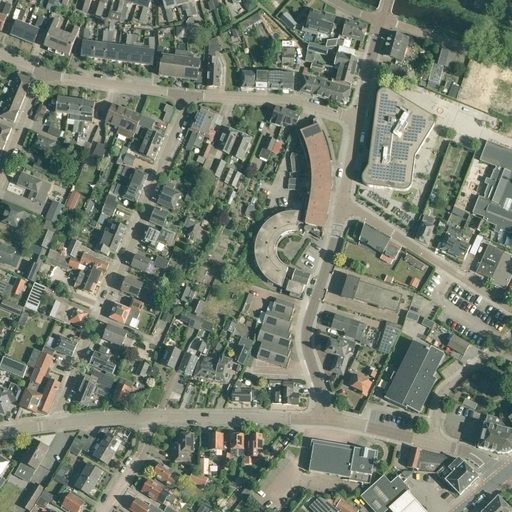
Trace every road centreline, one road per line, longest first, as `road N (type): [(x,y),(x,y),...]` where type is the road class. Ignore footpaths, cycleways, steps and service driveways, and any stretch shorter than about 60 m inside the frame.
road 1 (residential): [(61,423),(68,388),(187,95)]
road 2 (residential): [(328,420),(305,332),(341,201)]
road 3 (residential): [(341,201),(511,311)]
road 4 (tertiary): [(144,416),(328,420)]
road 5 (residential): [(355,118),(281,98),(187,95)]
road 6 (residential): [(187,95),(44,73)]
road 7 (residential): [(430,442),(447,384),(511,335)]
road 8 (residential): [(511,62),(379,18)]
